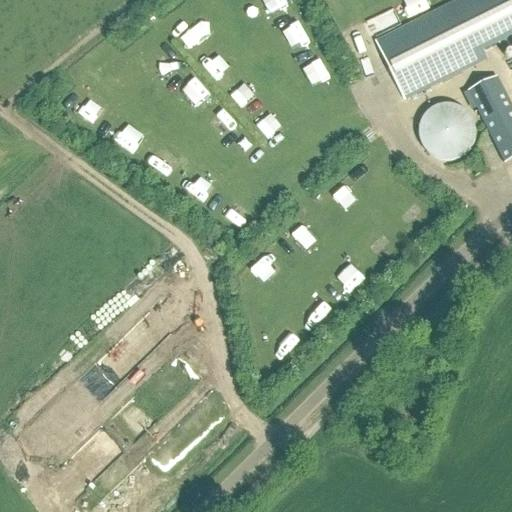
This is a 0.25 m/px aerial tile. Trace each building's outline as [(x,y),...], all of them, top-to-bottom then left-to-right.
[(257,0),(272,19),(285,10),(277,0),(257,0)] [(511,0),(460,0),(434,13),(375,41),(403,101),(488,62),(484,51),(498,45),(502,53),(511,48),(511,0)] [(293,28),(276,35),(282,49),(299,41),(293,28)] [(145,68),(160,80),(172,66),(157,53),(145,68)] [(191,72),(205,86),(222,71),(208,56),(191,72)] [(309,61),(298,72),(313,87),(324,77),(309,61)] [(503,164),(511,158),(511,107),(498,79),(468,94),(503,164)] [(231,92),(244,103),(251,95),(238,84),(231,92)] [(419,130),(419,135),(419,139),(420,144),(422,148),(425,152),(428,155),(432,158),(436,161),(440,162),(445,163),(450,163),(454,162),(459,161),(463,158),(466,155),(469,152),(472,148),(474,144),(475,139),(475,135),(475,130),(474,125),(472,121),(469,116),(465,113),(461,110),(457,108),(452,107),(447,106),(442,107),(438,108),(433,110),(429,113),(426,117),(423,121),(421,125),(419,130)] [(200,129),(214,140),(227,123),(213,112),(200,129)] [(244,130),(258,146),(274,133),(260,116),(244,130)] [(156,180),(165,165),(151,157),(142,172),(156,180)] [(340,183),(320,201),(335,217),(355,199),(340,183)] [(181,187),(175,197),(189,207),(196,198),(181,187)] [(410,232),(424,215),(407,202),(394,218),(410,232)] [(215,223),(229,233),(242,216),(228,206),(215,223)] [(279,233),(285,252),(307,244),(300,225),(279,233)] [(368,247),(376,254),(388,241),(380,233),(368,247)] [(254,287),(272,273),(259,257),(242,270),(254,287)] [(132,299),(147,281),(139,275),(124,293),(132,299)] [(107,466),(97,452),(77,467),(87,480),(107,466)]
